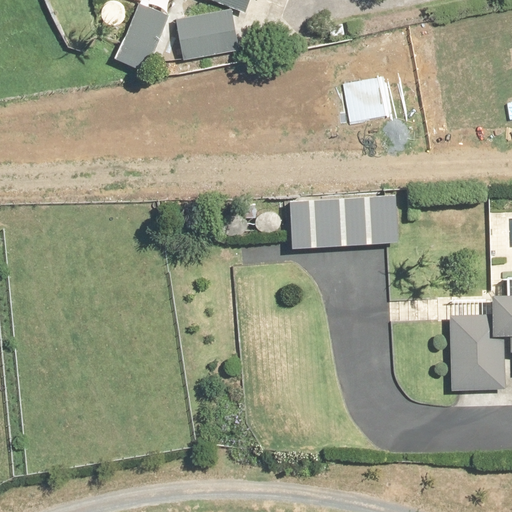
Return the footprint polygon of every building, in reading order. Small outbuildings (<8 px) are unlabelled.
[(170,0),(130,0),(167,12),(170,0)] [(247,0),(209,0),(242,13),(247,0)] [(165,17),(138,7),(119,62),(146,71),(165,17)] [(236,52),(229,12),(177,21),(184,61),(236,52)] [(388,178),(382,81),(337,83),(340,134),(303,137),(305,183),(388,178)] [(396,244),(394,192),(290,197),(292,248),(396,244)] [(511,294),(494,294),(493,315),(449,314),(448,387),(511,388),(511,294)]
